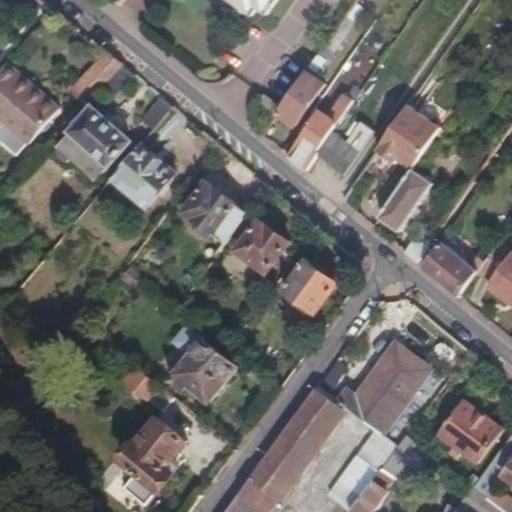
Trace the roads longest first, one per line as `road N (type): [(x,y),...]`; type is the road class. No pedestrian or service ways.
road 1 (residential): [(393,262),(73,0)]
road 2 (residential): [(393,262),(200,511)]
road 3 (residential): [(511,361),(393,262)]
